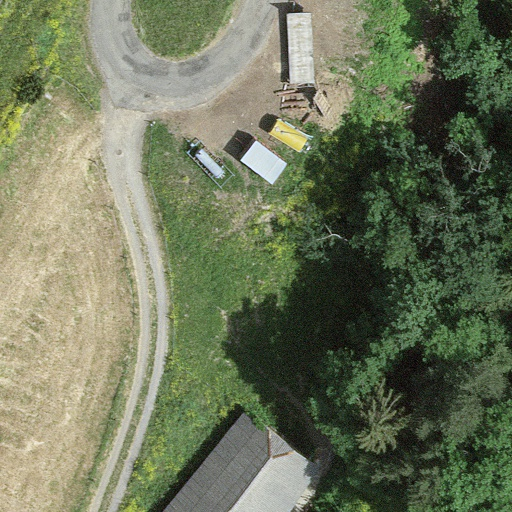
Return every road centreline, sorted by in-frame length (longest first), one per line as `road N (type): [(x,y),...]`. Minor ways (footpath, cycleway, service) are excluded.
road 1 (track): [(104,511),(142,402),(153,331),(146,247),(116,155),(141,78)]
road 2 (unclassified): [(266,0),(256,31),(201,80),(141,78),(117,42),(123,0)]
